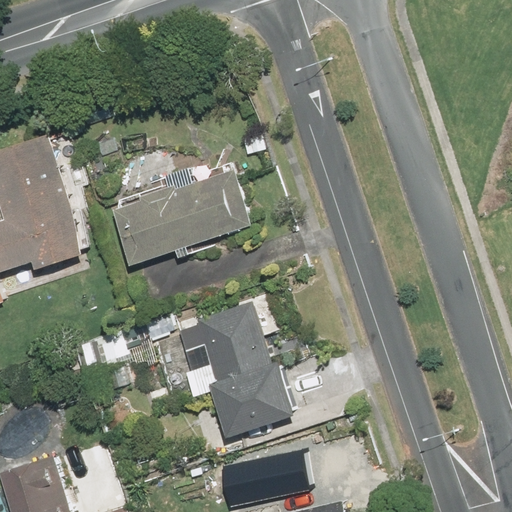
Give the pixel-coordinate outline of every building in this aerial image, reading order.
[(269,128),(237,141),(252,179),(284,166),(269,128)] [(45,265),(92,250),(52,133),(0,150),(0,171),(16,218),(0,222),(0,302),(11,299),(1,271),(42,257),(45,265)] [(121,208),(140,263),(259,223),(241,168),(121,208)] [(200,316),(238,433),(305,411),(287,359),(279,361),(258,297),(200,316)] [(82,511),(63,451),(5,470),(18,511),(82,511)] [(224,467),(230,502),(312,489),(306,453),(224,467)] [(352,511),(350,501),(293,511),(352,511)]
